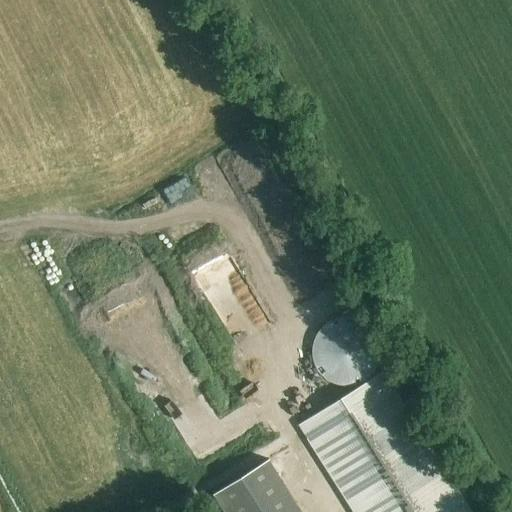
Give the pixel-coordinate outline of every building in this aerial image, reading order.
[(196,318),(225,303),(216,286),(187,301),(196,318)] [(336,318),(334,319),(326,322),(320,327),(316,334),(313,340),(312,349),(312,356),(315,365),(319,373),(326,379),(332,383),(339,384),(346,385),(352,385),(358,384),(366,380),(371,374),(375,369),(379,358),(380,352),(380,346),(380,341),(377,335),(372,329),(368,324),(363,320),(357,318),(350,316),(344,316),(336,318)] [(300,426),(355,511),(474,511),(384,371),(300,426)] [(291,445),(273,455),(288,480),(305,470),(291,445)] [(302,511),(268,457),(226,484),(243,511),(302,511)]
